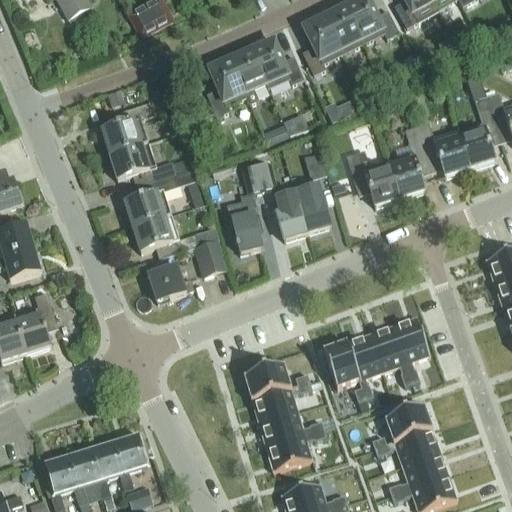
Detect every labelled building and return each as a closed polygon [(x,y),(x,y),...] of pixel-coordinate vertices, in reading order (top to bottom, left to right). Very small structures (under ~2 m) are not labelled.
[(80,20),(82,19),(70,0),(59,0),(56,2),(70,26),(80,20)] [(70,0),(82,19),(94,13),(86,0),(70,0)] [(436,12),(429,0),(401,0),(405,7),(394,13),(407,35),(419,28),(416,23),(436,12)] [(455,0),(429,0),(436,12),(456,0),(455,0)] [(483,2),(481,0),(455,0),(456,0),(463,13),(483,2)] [(162,1),(127,20),(141,45),(175,26),(162,1)] [(384,40),(387,45),(399,39),(388,16),(377,22),(367,3),(346,13),(365,50),(384,40)] [(365,50),(346,13),(326,23),(345,60),(365,50)] [(80,20),(70,26),(74,35),(85,29),(80,20)] [(323,70),(345,60),(326,23),(304,34),(313,53),(302,58),(314,82),(326,76),(323,70)] [(477,39),(467,44),(472,54),(482,49),(477,39)] [(269,94),(289,86),(291,91),(304,86),(294,62),(283,67),(274,47),(253,56),(268,90),(269,94)] [(246,99),(268,90),(253,56),(232,65),(246,99)] [(218,95),(206,100),(216,123),(230,118),(227,112),(248,103),(246,99),(232,65),(209,75),(218,95)] [(355,78),(361,89),(367,86),(361,75),(355,78)] [(511,143),(511,112),(503,115),(498,99),(487,102),(497,134),(508,130),(511,143)] [(482,129),(458,137),(470,175),(495,167),(486,137),(497,134),(487,102),(474,107),(482,129)] [(102,136),(110,161),(147,149),(139,125),(156,120),(152,107),(120,117),(124,129),(102,136)] [(327,113),(334,128),(341,125),(334,110),(327,113)] [(180,122),(172,124),(176,139),(185,136),(180,122)] [(273,135),(263,139),(268,152),(289,143),(281,125),(271,129),(273,135)] [(292,125),(284,129),(285,131),(290,141),(298,139),(292,125)] [(445,183),(470,175),(458,137),(433,145),(428,129),(417,133),(427,164),(438,161),(445,183)] [(411,159),(388,166),(400,204),(425,196),(416,168),(427,164),(417,133),(404,137),(411,159)] [(154,173),(147,149),(110,161),(118,187),(141,180),(144,191),(193,176),(189,164),(154,173)] [(375,212),(400,204),(388,166),(363,174),(358,158),(346,162),(356,194),(368,190),(375,212)] [(327,182),(321,161),(305,163),(312,186),(327,182)] [(333,163),(324,166),(327,178),(336,176),(333,163)] [(277,194),(271,170),(256,173),(262,198),(277,194)] [(249,201),(262,198),(256,173),(243,176),(249,201)] [(0,177),(0,216),(21,210),(20,206),(22,206),(19,197),(17,197),(14,187),(9,188),(5,176),(0,177)] [(125,209),(133,234),(170,222),(162,197),(196,186),(193,176),(144,191),(147,202),(125,209)] [(318,191),(295,198),(300,212),(308,239),(331,232),(323,205),(318,191)] [(295,197),(276,203),(281,218),(276,219),(284,246),(308,239),(300,212),(295,198),(295,197)] [(243,212),(242,208),(229,212),(238,247),(235,247),(237,252),(239,261),(250,258),(249,257),(262,254),(253,220),(259,218),(256,208),(243,212)] [(167,262),(194,253),(199,251),(195,240),(178,245),(170,222),(133,234),(141,258),(164,251),(167,262)] [(0,262),(34,253),(27,230),(0,237),(0,250),(1,253),(0,253),(0,262)] [(199,251),(194,253),(203,283),(227,276),(218,246),(199,251)] [(34,253),(0,262),(0,274),(6,272),(10,285),(41,276),(34,253)] [(511,257),(487,266),(495,291),(511,284),(511,257)] [(177,271),(148,281),(156,308),(186,299),(185,297),(194,295),(191,285),(183,288),(177,271)] [(511,284),(495,291),(503,314),(511,310),(511,284)] [(14,323),(26,361),(51,353),(44,331),(55,328),(46,299),(34,303),(38,316),(14,323)] [(511,310),(503,314),(511,337),(511,336),(511,310)] [(26,361),(14,323),(0,327),(0,365),(1,369),(26,361)] [(417,324),(392,333),(408,378),(415,376),(413,369),(430,363),(417,324)] [(392,333),(369,341),(383,379),(399,374),(401,381),(408,378),(392,333)] [(369,341),(346,349),(359,387),(362,394),(369,392),(366,385),(383,379),(369,341)] [(346,349),(324,357),(337,395),(359,387),(346,349)] [(285,372),(246,383),(252,406),(292,394),(285,372)] [(415,376),(408,378),(412,390),(420,388),(416,376),(415,376)] [(401,381),(405,393),(412,390),(408,378),(401,381)] [(308,381),(296,384),(298,392),(311,388),(308,381)] [(311,388),(298,392),(301,399),(301,400),(313,396),(311,388)] [(292,394),(252,406),(260,430),(299,418),(294,401),(301,399),(298,392),(292,394)] [(369,392),(362,394),(366,406),(373,404),(369,392)] [(362,394),(354,397),(358,409),(366,406),(362,394)] [(424,413),(386,426),(393,449),(432,435),(424,413)] [(299,418),(260,430),(267,453),(306,441),(313,439),(311,432),(304,434),(299,418)] [(322,428),(310,432),(311,432),(313,439),(325,436),(322,428)] [(393,449),(387,451),(389,458),(396,456),(402,472),(440,458),(432,435),(393,449)] [(325,436),(313,439),(315,446),(315,447),(327,443),(325,436)] [(306,441),(267,453),(274,478),(313,466),(308,448),(315,446),(313,439),(306,441)] [(138,443),(111,451),(120,481),(124,496),(133,493),(128,478),(147,473),(138,443)] [(384,443),(372,448),(375,455),(387,451),(384,443)] [(111,451),(88,458),(97,488),(102,503),(110,501),(105,486),(120,481),(111,451)] [(387,451),(375,455),(377,463),(389,459),(389,458),(387,451)] [(88,458),(65,465),(74,495),(79,510),(87,508),(83,492),(97,488),(88,458)] [(407,488),(401,490),(403,497),(448,481),(440,458),(402,472),(407,488)] [(65,465),(45,471),(53,500),(50,501),(53,511),(62,511),(59,500),(74,495),(65,465)] [(448,481),(403,497),(405,504),(412,502),(415,511),(439,511),(457,506),(448,481)] [(321,490),(282,502),(284,511),(336,511),(334,505),(326,507),(321,490)] [(400,490),(388,494),(391,502),(403,497),(401,490),(400,490)] [(147,492),(127,499),(131,511),(142,511),(152,509),(147,492)] [(403,497),(391,502),(394,509),(406,505),(405,504),(403,497)] [(114,511),(112,501),(104,504),(106,511),(114,511)] [(346,501),(334,505),(336,511),(338,511),(348,509),(346,501)] [(4,511),(0,511),(17,511),(22,510),(20,502),(3,507),(4,511)]
